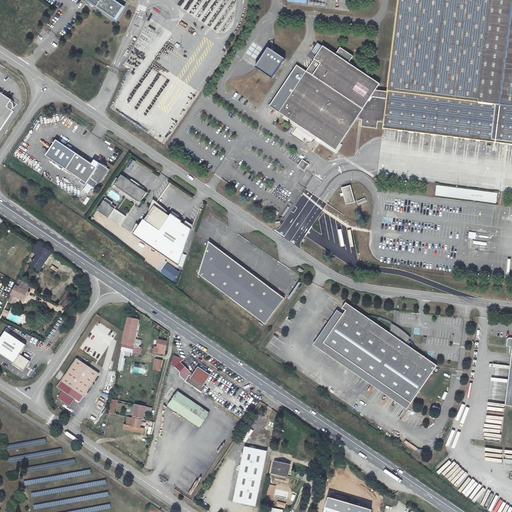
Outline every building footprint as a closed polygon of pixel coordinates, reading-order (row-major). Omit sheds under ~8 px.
[(511,0),(398,0),(388,92),(376,90),(380,84),(323,46),(279,112),(336,150),(357,119),(362,119),(361,127),(377,129),(378,121),(384,122),(383,128),(511,144),(511,0)] [(7,10),(11,4),(6,1),(2,7),(7,10)] [(272,77),(284,58),(267,47),(255,66),(272,77)] [(0,131),(14,111),(12,110),(14,107),(13,103),(11,101),(12,100),(0,91),(0,131)] [(46,155),(66,169),(77,153),(57,140),(46,155)] [(77,153),(66,169),(96,189),(110,169),(100,163),(97,167),(77,153)] [(121,173),(114,183),(140,201),(147,191),(121,173)] [(87,193),(92,187),(87,184),(83,190),(87,193)] [(351,185),(342,188),(346,205),(355,202),(351,185)] [(272,195),(283,201),(285,197),(275,191),(272,195)] [(103,199),(97,208),(112,219),(118,210),(109,204),(110,203),(103,199)] [(143,219),(134,234),(179,265),(192,228),(183,221),(183,220),(172,213),(171,215),(155,204),(144,220),(143,219)] [(284,299),(209,242),(199,274),(265,324),(284,299)] [(42,271),(53,253),(41,245),(30,263),(42,271)] [(24,281),(21,287),(27,291),(30,284),(24,281)] [(15,284),(8,300),(13,303),(16,297),(23,300),(27,291),(21,287),(15,284)] [(32,300),(36,289),(32,288),(30,293),(27,292),(23,301),(27,302),(28,298),(32,300)] [(74,294),(68,290),(64,296),(70,300),(74,294)] [(66,306),(70,300),(64,296),(60,302),(66,306)] [(398,329),(391,328),(390,333),(346,302),(342,308),(346,310),(343,314),(324,343),(411,403),(437,365),(406,344),(411,337),(405,332),(398,327),(398,329)] [(337,310),(318,339),(324,343),(343,314),(337,310)] [(123,344),(135,347),(147,349),(148,343),(142,342),(141,344),(132,342),(136,320),(128,318),(123,344)] [(0,338),(0,352),(14,361),(14,362),(25,369),(32,359),(21,352),(27,343),(6,329),(0,338)] [(164,345),(165,338),(157,336),(155,343),(158,344),(164,345)] [(324,343),(318,339),(314,345),(407,409),(411,403),(324,343)] [(192,357),(178,353),(175,365),(188,369),(192,357)] [(73,355),(58,378),(82,394),(97,371),(73,355)] [(162,359),(154,357),(151,369),(159,371),(162,359)] [(188,369),(175,365),(172,364),(170,371),(188,377),(191,369),(188,369)] [(208,409),(175,390),(166,405),(199,424),(208,409)] [(238,399),(234,414),(244,417),(245,411),(244,411),(245,406),(241,405),(242,400),(238,399)] [(131,412),(138,413),(142,414),(144,403),(134,401),(131,412)] [(138,413),(131,412),(130,423),(136,424),(138,413)] [(244,443),(233,497),(254,502),(266,448),(244,443)] [(272,458),(270,469),(283,472),(286,461),(272,458)] [(264,502),(272,504),(276,486),(269,484),(264,502)] [(370,511),(372,510),(329,497),(324,511),(370,511)]
